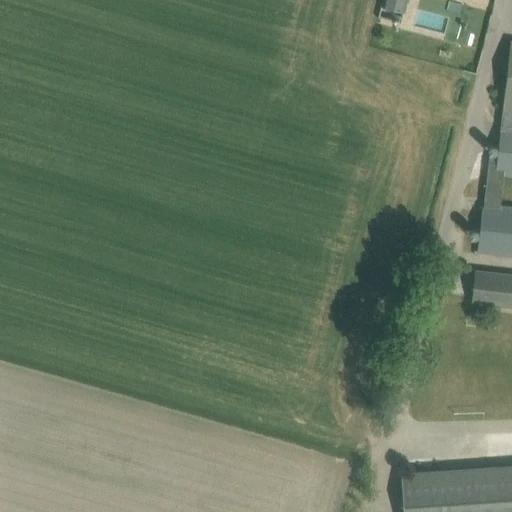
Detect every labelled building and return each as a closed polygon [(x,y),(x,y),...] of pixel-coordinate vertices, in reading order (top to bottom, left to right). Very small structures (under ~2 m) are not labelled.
[(403,12),(406,0),(381,0),(380,6),(403,12)] [(511,41),(510,41),(500,126),(496,163),(488,162),(483,208),(482,207),(477,252),(511,256),(511,207),(500,206),(503,175),(511,175),(511,41)] [(511,275),(494,273),(475,271),(471,303),(511,307),(511,275)] [(478,336),(478,346),(510,345),(510,335),(478,336)] [(511,401),(511,356),(469,360),(470,364),(438,367),(441,407),(511,401)] [(403,511),(511,511),(511,463),(401,472),(403,511)]
